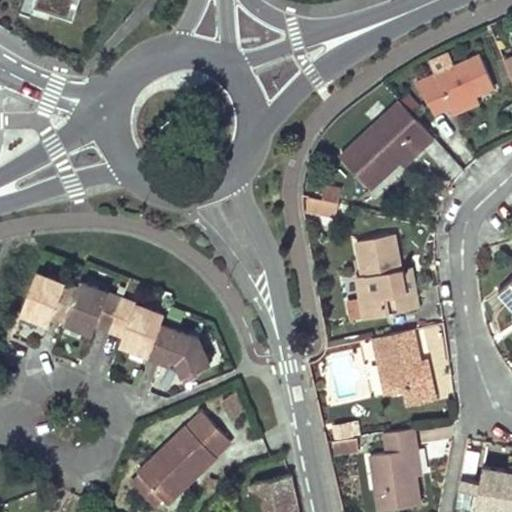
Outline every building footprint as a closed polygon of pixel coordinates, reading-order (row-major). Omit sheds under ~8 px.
[(33,3),(34,0),(23,0),(20,10),(30,14),(33,3)] [(34,0),(33,3),(74,17),(79,0),(34,0)] [(476,93),(495,84),(479,51),(454,63),(435,71),(436,74),(417,82),(437,112),(449,107),(476,93)] [(454,63),(449,51),(430,59),(435,71),(454,63)] [(476,93),(449,107),(453,115),(481,100),(476,93)] [(434,134),(401,99),(387,111),(417,140),(422,145),(434,134)] [(387,111),(342,154),(370,185),(399,158),(417,140),(387,111)] [(417,140),(399,158),(403,163),(422,145),(417,140)] [(325,186),(321,200),(339,203),(341,189),(325,186)] [(339,203),(321,200),(319,211),(336,215),(339,203)] [(358,276),(366,320),(419,307),(416,292),(406,295),(401,266),(395,233),(358,240),(364,274),(358,276)] [(401,266),(406,295),(416,292),(411,265),(401,266)] [(77,287),(37,271),(21,311),(49,322),(51,316),(64,321),(65,320),(93,332),(95,326),(122,336),(120,342),(161,359),(170,362),(172,358),(176,360),(183,375),(211,361),(198,337),(161,320),(165,311),(80,280),(77,287)] [(511,278),(500,289),(511,302),(511,278)] [(419,358),(412,328),(373,335),(387,392),(405,389),(408,403),(436,397),(433,380),(425,383),(419,358)] [(427,356),(419,358),(425,383),(433,380),(427,356)] [(235,391),(221,397),(231,417),(244,411),(235,391)] [(167,500),(231,440),(202,410),(139,470),(163,498),(167,500)] [(356,422),(334,423),(335,451),(357,450),(356,422)] [(371,454),(379,509),(419,504),(415,474),(411,448),(417,447),(414,427),(384,431),(387,452),(371,454)] [(411,448),(415,474),(422,474),(417,447),(411,448)] [(479,489),(476,508),(500,511),(511,511),(511,462),(511,463),(510,469),(485,464),(482,477),(479,489)] [(163,498),(139,470),(129,479),(155,506),(163,498)] [(249,491),(292,481),(289,471),(250,479),(249,491)] [(482,477),(462,474),(460,486),(479,489),(482,477)] [(253,511),(298,511),(292,481),(249,491),(253,511)]
